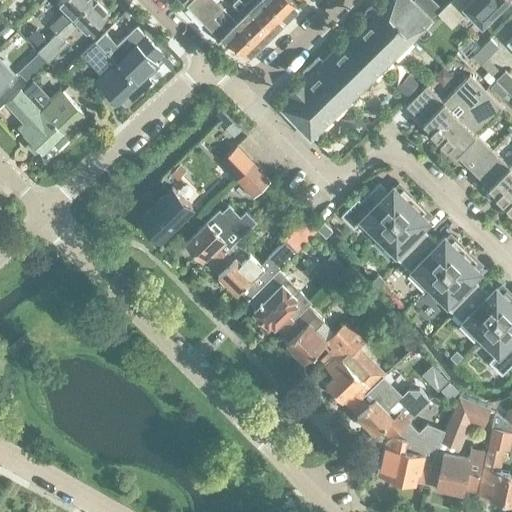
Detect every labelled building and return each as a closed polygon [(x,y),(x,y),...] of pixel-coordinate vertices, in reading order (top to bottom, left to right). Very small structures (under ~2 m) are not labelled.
[(0,0),(0,9),(9,0),(0,0)] [(100,0),(88,0),(57,31),(38,50),(44,56),(79,22),(89,31),(111,10),(100,0)] [(50,24),(57,31),(88,0),(58,0),(67,9),(50,24)] [(216,0),(189,0),(187,3),(220,36),(227,29),(214,16),(223,7),(216,0)] [(243,14),(237,20),(260,44),(273,31),(245,3),(242,0),(235,0),(233,3),(243,14)] [(255,0),(248,0),(245,3),(273,31),(286,18),(268,0),(256,0),(256,1),(255,0)] [(294,0),(268,0),(286,18),(299,5),(294,0)] [(431,19),(412,0),(386,0),(385,1),(383,0),(377,0),(365,12),(369,17),(357,28),(354,25),(348,31),(351,34),(339,45),(336,42),(330,48),(333,51),(323,61),(319,56),(303,72),(307,76),(300,83),(296,78),(288,86),(292,90),(278,103),(311,136),(431,19)] [(466,0),(462,4),(483,26),(508,0),(466,0)] [(237,20),(227,29),(220,36),(232,49),(236,45),(247,56),(260,44),(237,20)] [(153,59),(161,51),(137,25),(117,43),(105,30),(95,40),(102,46),(116,61),(141,88),(151,78),(147,75),(158,64),(153,59)] [(28,36),(37,45),(45,36),(36,27),(28,36)] [(473,54),(481,63),(498,45),(490,37),(473,54)] [(102,46),(95,40),(94,38),(80,51),(101,73),(94,79),(117,103),(128,93),(132,97),(141,88),(116,61),(102,46)] [(0,86),(14,72),(0,57),(0,86)] [(27,62),(18,71),(27,81),(37,72),(27,62)] [(64,70),(73,80),(82,72),(72,62),(64,70)] [(408,68),(393,83),(403,94),(418,79),(408,68)] [(511,76),(505,69),(496,78),(504,86),(511,78),(511,76)] [(438,136),(440,137),(486,89),(470,73),(443,100),(427,83),(406,104),(418,116),(419,119),(421,122),(424,125),(428,125),(431,128),(430,129),(437,137),(438,136)] [(27,95),(20,87),(8,99),(29,121),(22,128),(43,151),(54,141),(58,145),(67,136),(27,95)] [(34,88),(27,95),(67,136),(76,127),(73,123),(84,113),(62,89),(55,96),(49,89),(42,96),(34,88)] [(461,158),(472,169),(493,148),(477,132),(503,106),(486,89),(440,137),(441,138),(440,139),(448,147),(448,146),(451,148),(452,152),(454,155),(458,157),(461,158)] [(220,161),(229,170),(246,154),(237,145),(220,161)] [(504,200),(505,201),(511,194),(511,161),(509,164),(493,148),(472,169),(484,180),(484,184),(487,187),(490,189),(494,190),(496,193),(495,194),(503,201),(504,200)] [(229,170),(237,179),(254,162),(246,154),(229,170)] [(237,179),(246,188),(263,171),(254,162),(237,179)] [(263,171),(246,188),(253,195),(270,179),(263,171)] [(359,220),(376,236),(414,197),(403,186),(400,190),(394,184),(388,190),(379,181),(361,199),(358,196),(342,213),(354,226),(359,220)] [(160,236),(192,205),(173,185),(141,216),(160,236)] [(395,253),(403,261),(430,233),(422,225),(429,218),(422,212),(426,209),(414,197),(376,236),(394,254),(395,253)] [(238,239),(256,220),(245,208),(240,214),(229,202),(221,210),(219,208),(187,241),(204,259),(208,256),(214,262),(238,239)] [(324,220),(317,227),(326,235),(333,228),(324,220)] [(410,270),(427,287),(466,248),(454,237),(451,240),(445,234),(438,241),(430,233),(403,261),(411,269),(410,270)] [(239,289),(249,298),(277,268),(296,250),(285,238),(261,262),(238,239),(214,262),(221,270),(218,273),(236,292),(239,289)] [(446,303),(454,311),(481,284),(473,276),(480,269),(474,263),(477,259),(466,248),(427,287),(445,304),(446,303)] [(334,257),(322,269),(334,280),(346,268),(334,257)] [(281,331),(308,305),(311,303),(301,292),(296,297),(283,283),(288,279),(277,268),(249,298),(257,306),(254,310),(271,327),(274,324),(281,331)] [(461,320),(479,338),(511,303),(511,293),(506,287),(502,291),(496,285),(489,292),(481,284),(454,311),(462,319),(461,320)] [(511,303),(479,338),(495,354),(490,359),(503,372),(511,362),(511,303)] [(322,343),(333,354),(360,329),(356,325),(352,330),(344,322),(334,331),(308,305),(281,331),(287,338),(284,340),(304,361),(322,343)] [(346,397),(353,404),(367,389),(368,389),(381,377),(385,373),(358,345),(369,335),(363,329),(361,331),(360,329),(333,354),(323,363),(334,375),(326,383),(342,400),(346,397)] [(282,381),(291,390),(308,373),(299,364),(282,381)] [(380,427),(389,436),(408,419),(430,398),(419,387),(408,388),(399,396),(381,377),(368,389),(367,389),(353,404),(360,411),(357,414),(375,433),(380,427)] [(439,426),(427,478),(436,480),(435,486),(463,492),(464,487),(474,489),(483,449),(471,446),(469,456),(458,453),(459,447),(469,422),(483,427),(492,406),(459,393),(445,428),(439,426)] [(511,406),(503,416),(511,422),(511,406)] [(511,471),(499,469),(504,447),(509,448),(511,433),(511,422),(503,416),(495,410),(492,425),(478,492),(491,495),(490,497),(511,501),(511,471)] [(417,476),(427,478),(439,426),(427,422),(419,430),(408,419),(389,436),(384,441),(377,472),(416,481),(417,476)]
